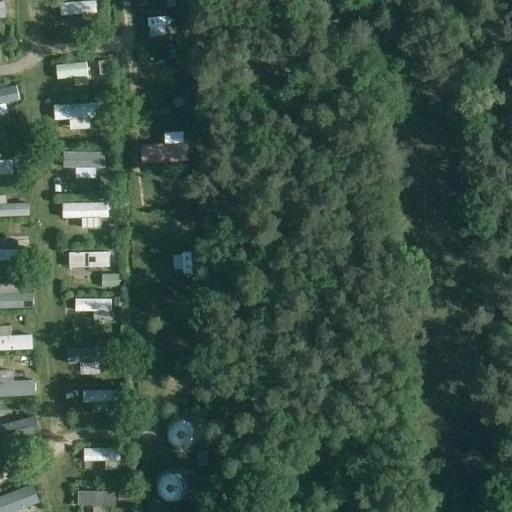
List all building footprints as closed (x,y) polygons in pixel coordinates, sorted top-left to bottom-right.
[(52,0),(52,10),(89,12),(89,0),(52,0)] [(158,0),(150,0),(151,20),(172,19),(170,0),(158,0)] [(88,25),(87,14),(56,16),(57,26),(88,25)] [(102,24),(91,24),(92,39),(102,39),(102,24)] [(66,75),(92,76),(93,57),(52,57),(52,73),(66,73),(66,75)] [(109,60),(98,60),(98,72),(109,72),(109,60)] [(171,97),(170,80),(155,80),(156,97),(171,97)] [(113,98),(100,99),(100,115),(114,114),(113,98)] [(94,114),(94,100),(61,101),(61,115),(94,114)] [(174,133),(175,121),(153,120),(152,132),(174,133)] [(98,148),(61,147),(60,165),(98,166),(98,148)] [(153,176),(154,196),(183,195),(182,175),(153,176)] [(113,177),(100,177),(100,191),(113,191),(113,177)] [(56,199),(56,216),(104,216),(104,199),(56,199)] [(183,229),(183,209),(154,210),(155,230),(183,229)] [(58,234),(73,234),(74,222),(58,221),(58,234)] [(120,225),(110,225),(110,237),(120,237),(120,225)] [(108,268),(108,247),(64,249),(64,269),(108,268)] [(187,268),(186,247),(163,248),(164,269),(187,268)] [(120,274),(102,274),(102,288),(120,288),(120,274)] [(69,292),(68,310),(106,312),(107,293),(69,292)] [(123,297),(114,297),(114,307),(123,307),(123,297)] [(13,317),(0,316),(0,330),(12,331),(13,317)] [(77,362),(105,361),(104,347),(77,348),(77,362)] [(21,379),(8,379),(8,371),(0,371),(0,395),(22,395),(21,379)] [(111,402),(111,389),(76,388),(76,401),(111,402)] [(0,411),(0,433),(13,433),(12,411),(0,411)] [(115,444),(76,446),(77,460),(116,458),(115,444)] [(123,449),(123,463),(133,463),(133,449),(123,449)] [(169,454),(169,473),(198,472),(198,453),(169,454)] [(0,477),(0,490),(16,490),(16,477),(0,477)] [(133,492),(118,492),(118,501),(133,501),(133,492)]
